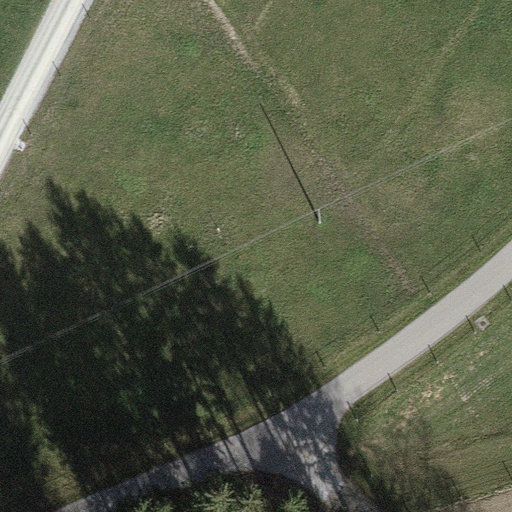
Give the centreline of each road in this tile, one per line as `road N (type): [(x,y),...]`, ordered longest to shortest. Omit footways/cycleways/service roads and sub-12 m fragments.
road 1 (track): [(85,511),(262,437),(370,366),(511,240)]
road 2 (track): [(430,511),(409,486),(262,437)]
road 3 (track): [(0,150),(79,0)]
